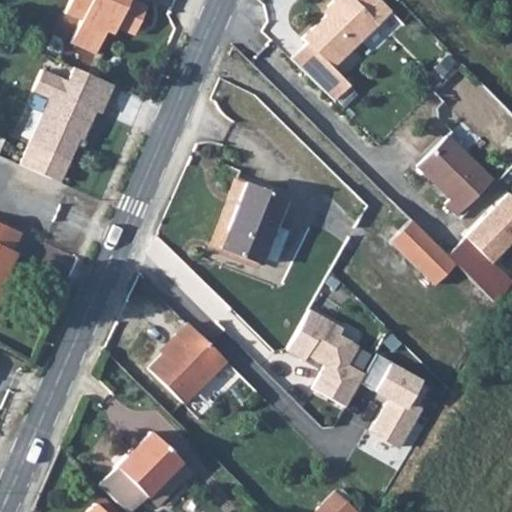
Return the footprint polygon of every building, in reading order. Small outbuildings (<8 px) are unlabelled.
[(63,0),(60,8),(76,15),(66,38),(90,49),(100,26),(107,29),(110,22),(119,26),(123,18),(132,23),(141,1),(139,0),(63,0)] [(331,67),(386,10),(376,0),(329,0),(324,6),(328,10),(301,38),(304,41),(289,56),(332,98),(347,83),(331,67)] [(123,18),(119,26),(128,30),(132,23),(123,18)] [(444,77),(452,69),(444,60),(436,68),(444,77)] [(56,154),(57,151),(65,148),(67,149),(74,133),(78,134),(91,106),(96,109),(109,80),(68,62),(62,76),(37,65),(27,86),(44,93),(23,139),(56,154)] [(440,143),(485,188),(494,179),(449,134),(440,143)] [(450,202),(461,213),(485,188),(440,143),(419,165),(453,198),(450,202)] [(56,154),(64,157),(67,149),(65,148),(57,151),(56,154)] [(279,201),(271,193),(241,180),(231,176),(205,241),(214,245),(253,263),(279,201)] [(511,198),(505,192),(464,235),(493,262),(511,242),(511,198)] [(450,253),(412,217),(390,239),(434,281),(457,259),(450,253)] [(10,247),(18,230),(0,222),(0,279),(2,280),(15,249),(10,247)] [(450,253),(457,259),(501,301),(511,282),(511,277),(493,262),(464,235),(450,253)] [(362,373),(346,364),(357,345),(337,333),(341,325),(307,306),(283,350),(301,360),(306,356),(322,365),(310,387),(343,406),(362,373)] [(147,369),(183,403),(225,362),(185,324),(173,337),(175,340),(147,369)] [(388,359),(371,389),(386,398),(367,431),(399,449),(423,406),(409,398),(420,377),(388,359)] [(128,511),(143,497),(178,460),(148,431),(96,487),(122,511),(128,511)] [(189,472),(178,460),(143,497),(154,508),(189,472)] [(316,511),(357,511),(358,511),(336,492),(316,511)] [(89,507),(93,511),(102,511),(93,502),(89,507)]
